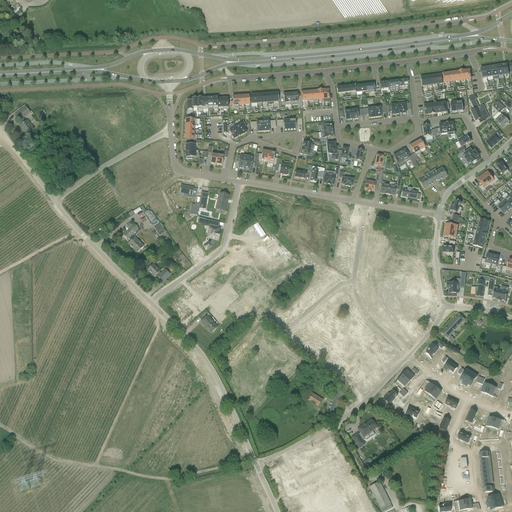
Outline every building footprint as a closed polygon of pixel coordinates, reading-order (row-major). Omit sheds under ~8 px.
[(22,15),(19,10),(21,9),(18,5),(13,8),(14,11),(12,12),(17,18),(22,15)] [(398,81),(399,89),(399,87),(408,86),(407,80),(398,81)] [(389,90),(399,89),(398,81),(388,82),(389,90)] [(374,90),(373,85),(364,86),(365,93),(374,92),(374,90)] [(297,93),(290,94),(291,106),(298,105),(298,103),(302,103),(302,102),(301,97),(297,97),(297,93)] [(233,102),(230,102),(230,107),(231,107),(233,106),(238,106),(239,106),(238,96),(232,97),(232,98),(233,102)] [(474,96),(469,98),(474,110),(471,111),(474,118),(475,120),(476,121),(479,120),(480,123),(486,121),(486,120),(489,118),(487,114),(485,111),(480,113),(478,109),(479,108),(479,107),(475,100),(476,100),(474,96)] [(505,108),(498,101),(492,107),(499,114),(505,108)] [(382,107),(374,108),(375,118),(381,117),(381,114),(383,114),(386,114),(385,107),(385,104),(382,105),(382,107)] [(398,115),(399,115),(398,105),(391,106),(392,116),(398,115)] [(26,107),(15,115),(19,120),(20,120),(23,124),(20,126),(23,130),(26,135),(32,130),(33,129),(27,121),(26,122),(23,118),(30,113),(26,107)] [(375,118),(374,108),(362,110),(363,116),(366,116),(368,116),(368,119),(375,118)] [(503,128),(509,122),(501,114),(495,120),(503,128)] [(301,119),(289,120),(290,130),(296,130),(296,126),(302,126),(301,119)] [(283,131),(290,130),(289,120),(277,121),(277,128),(283,127),(283,131)] [(240,123),(234,126),(240,136),(241,136),(245,134),(246,133),(244,128),(246,127),(243,121),(240,123)] [(275,128),(275,121),(263,122),(263,132),(269,132),(269,128),(275,128)] [(263,122),(250,123),(251,129),(257,129),(257,132),(263,132),(263,122)] [(227,123),(223,123),(223,134),(227,133),(230,133),(231,135),(234,140),(237,138),(238,138),(239,137),(240,137),(240,136),(234,126),(228,129),(227,126),(227,123)] [(332,131),(332,125),(328,126),(328,125),(325,126),(324,123),(318,124),(318,126),(321,126),(321,127),(321,132),(320,133),(332,131)] [(449,123),(446,124),(448,136),(448,139),(451,139),(451,135),(455,135),(454,129),(455,129),(454,123),(453,124),(453,123),(449,123)] [(448,136),(446,124),(439,125),(440,129),(438,129),(434,129),(434,130),(435,135),(447,134),(447,136),(448,136)] [(428,126),(422,126),(424,137),(425,137),(426,141),(432,140),(432,137),(435,137),(435,135),(434,130),(431,130),(431,131),(429,132),(428,126)] [(491,149),(501,140),(499,138),(502,135),(499,130),(485,142),(491,149)] [(332,132),(332,131),(320,133),(321,139),(320,139),(320,142),(327,141),(326,138),(333,137),(332,132)] [(462,140),(462,138),(458,140),(457,141),(461,148),(471,142),(468,137),(462,140)] [(194,145),(185,145),(185,152),(195,151),(195,147),(197,147),(197,144),(200,144),(200,141),(195,140),(193,140),(193,144),(194,144),(194,145)] [(424,149),(425,148),(420,140),(415,143),(420,153),(421,153),(420,151),(421,151),(421,150),(424,149)] [(302,148),(302,149),(312,151),(313,152),(315,152),(316,152),(317,147),(314,147),(315,146),(303,143),(302,147),(302,148)] [(335,148),(334,143),(327,144),(328,154),(331,155),(331,157),(335,158),(334,160),(338,161),(340,151),(337,151),(337,148),(335,148)] [(420,153),(415,143),(409,146),(414,154),(411,155),(414,161),(417,159),(416,158),(415,156),(420,153)] [(300,154),(303,155),(303,156),(304,156),(304,155),(306,156),(305,156),(306,156),(306,157),(306,159),(305,160),(312,162),(312,161),(312,159),(313,157),(311,157),(312,151),(302,149),(302,148),(301,148),(301,149),(300,154)] [(340,159),(340,162),(347,163),(346,167),(349,168),(351,162),(347,161),(346,160),(348,149),(342,148),(342,151),(340,159)] [(351,162),(349,168),(353,169),(353,166),(354,161),(361,162),(362,155),(363,155),(364,152),(363,152),(363,151),(357,150),(356,156),(355,156),(354,159),(351,159),(351,161),(350,162),(351,162)] [(399,153),(405,163),(406,162),(410,160),(411,162),(412,163),(414,161),(411,155),(408,157),(405,150),(404,150),(399,153)] [(470,150),(463,155),(464,155),(462,157),(463,159),(464,159),(468,164),(470,162),(472,165),(477,161),(476,160),(479,158),(478,157),(479,156),(475,151),(472,153),(470,150)] [(195,151),(185,152),(185,153),(185,154),(186,158),(187,158),(187,159),(192,159),(192,158),(195,158),(195,154),(198,154),(198,151),(195,151)] [(218,154),(216,165),(222,166),(223,158),(227,158),(228,152),(224,151),(224,155),(218,154)] [(256,154),(255,160),(258,161),(258,160),(267,162),(266,163),(268,152),(262,151),(261,155),(256,154)] [(268,152),(266,163),(276,165),(279,166),(279,165),(280,159),(277,159),(274,158),(275,153),(268,152)] [(399,153),(393,156),(398,164),(396,165),(397,166),(398,169),(405,165),(405,163),(399,153)] [(237,155),(236,162),(239,162),(238,168),(244,169),(246,157),(237,155)] [(377,173),(380,173),(382,174),(382,170),(380,170),(381,168),(381,167),(382,162),(385,162),(386,157),(383,157),(383,156),(381,156),(382,155),(378,155),(378,156),(377,155),(375,166),(376,167),(376,169),(375,173),(377,173)] [(246,157),(244,169),(248,170),(251,170),(253,158),(252,158),(246,157)] [(500,163),(496,167),(498,169),(503,174),(504,176),(509,172),(501,162),(500,163)] [(276,165),(275,171),(278,172),(280,172),(279,175),(282,176),(286,176),(287,175),(288,175),(289,171),(287,170),(288,166),(279,165),(279,166),(276,165)] [(432,171),(429,173),(436,184),(441,180),(447,176),(445,172),(442,168),(436,171),(433,173),(432,171)] [(312,171),(310,182),(316,183),(317,178),(323,179),(324,172),(320,172),(320,173),(319,172),(312,171)] [(339,172),(338,178),(342,179),(341,185),(343,185),(345,186),(344,186),(344,187),(350,188),(350,187),(352,187),(353,187),(353,183),(352,183),(353,180),(344,178),(345,174),(345,173),(339,172)] [(488,172),(483,176),(491,187),(499,181),(497,179),(499,177),(496,174),(494,175),(495,176),(492,178),(488,172)] [(424,178),(418,181),(421,186),(423,190),(430,186),(430,187),(436,184),(429,173),(426,174),(427,176),(424,178)] [(325,174),(324,184),(326,184),(326,185),(330,185),(333,185),(335,176),(325,174)] [(483,176),(478,179),(482,185),(479,188),(483,192),(486,190),(485,189),(486,189),(489,186),(490,186),(490,187),(491,187),(483,176)] [(366,181),(364,190),(367,191),(371,192),(373,192),(375,183),(366,181)] [(384,195),(387,195),(389,185),(381,184),(380,194),(383,194),(384,194),(384,195)] [(179,193),(180,194),(180,193),(180,194),(181,194),(184,194),(187,195),(188,195),(187,198),(188,198),(189,198),(192,198),(193,194),(196,195),(197,190),(194,189),(194,188),(193,188),(191,188),(181,186),(181,185),(181,186),(180,190),(180,191),(179,193)] [(395,196),(396,190),(396,187),(389,185),(387,195),(390,196),(390,195),(395,196)] [(416,199),(419,200),(420,195),(417,194),(418,192),(411,191),(412,189),(407,188),(407,190),(402,189),(401,197),(416,200),(416,199)] [(220,194),(216,208),(225,210),(227,203),(228,200),(227,200),(228,196),(220,194)] [(200,197),(198,209),(200,209),(201,205),(206,206),(207,198),(200,197)] [(504,199),(500,202),(502,204),(508,212),(511,208),(505,201),(504,199)] [(452,204),(449,210),(459,214),(462,208),(460,208),(462,203),(455,200),(453,205),(452,204)] [(500,203),(496,206),(498,208),(502,213),(504,215),(508,212),(502,204),(500,202),(500,203)] [(191,205),(190,215),(197,216),(198,212),(194,211),(195,205),(191,205)] [(199,218),(198,221),(201,222),(200,224),(210,227),(207,238),(212,239),(211,242),(209,243),(208,243),(210,246),(211,246),(214,244),(215,240),(218,241),(220,232),(219,232),(219,229),(218,229),(213,228),(215,222),(199,218)] [(132,226),(123,235),(127,239),(128,239),(131,242),(128,244),(137,253),(143,247),(134,238),(135,237),(135,236),(132,234),(136,231),(137,233),(140,230),(134,224),(132,226)] [(160,224),(154,229),(159,236),(166,232),(160,224)] [(445,224),(444,230),(457,232),(458,226),(445,224)] [(444,230),(443,237),(456,239),(457,232),(444,230)] [(475,235),(476,236),(485,238),(486,239),(487,233),(486,233),(477,230),(476,230),(475,235)] [(474,235),(472,241),(474,241),(484,243),(485,238),(476,236),(475,235),(474,235)] [(442,247),(442,253),(445,253),(446,253),(446,254),(445,256),(453,256),(454,247),(447,247),(442,247)] [(482,259),(481,265),(490,267),(491,265),(493,255),(487,254),(486,260),(483,259),(482,259)] [(493,255),(491,265),(497,266),(499,257),(493,255)] [(502,272),(505,273),(506,271),(511,272),(511,273),(511,270),(511,260),(509,260),(506,268),(503,267),(502,272)] [(161,274),(159,272),(160,271),(153,264),(147,270),(154,277),(157,274),(159,276),(158,277),(163,281),(169,274),(165,270),(161,274)] [(447,284),(447,288),(449,288),(449,294),(456,294),(458,294),(458,292),(458,288),(461,288),(464,288),(466,273),(461,273),(461,279),(460,279),(460,282),(460,283),(459,283),(453,283),(449,283),(449,284),(448,284),(447,284)] [(475,288),(475,292),(476,292),(476,295),(476,296),(483,297),(484,288),(484,286),(485,282),(485,278),(482,277),(481,281),(478,281),(477,281),(477,288),(475,288)] [(489,282),(488,291),(493,291),(494,291),(493,297),(492,299),(494,299),(496,300),(496,301),(501,302),(501,301),(502,301),(504,302),(505,302),(507,296),(507,294),(508,292),(507,292),(500,290),(500,289),(496,288),(493,287),(494,282),(489,282)] [(448,339),(461,324),(465,320),(459,314),(441,333),(445,337),(448,339)] [(211,333),(214,330),(217,327),(207,316),(200,323),(211,333)] [(428,351),(425,354),(430,358),(433,355),(434,354),(437,351),(438,350),(431,344),(426,349),(427,350),(428,351)] [(462,350),(460,353),(469,358),(473,352),(470,350),(469,352),(465,350),(463,352),(462,351),(462,350)] [(448,362),(443,369),(449,373),(449,372),(450,371),(453,374),(457,369),(457,368),(456,368),(454,366),(453,366),(454,366),(452,365),(449,363),(449,362),(448,362)] [(462,378),(460,380),(463,382),(462,383),(462,384),(463,385),(464,386),(472,374),(473,372),(472,372),(470,371),(469,370),(468,369),(467,369),(467,370),(466,370),(464,374),(463,376),(461,378),(462,378)] [(402,375),(402,376),(409,383),(409,382),(410,381),(410,382),(411,381),(413,378),(413,379),(414,378),(408,372),(407,371),(406,371),(405,372),(406,372),(404,374),(403,375),(402,376),(402,375)] [(472,374),(464,386),(465,387),(465,386),(467,387),(468,385),(471,387),(472,385),(474,382),(473,382),(474,381),(475,381),(475,380),(477,377),(476,376),(476,377),(475,376),(474,375),(472,374)] [(398,380),(397,381),(398,383),(404,388),(405,389),(406,388),(408,386),(408,385),(409,384),(410,383),(409,383),(402,376),(401,376),(401,377),(400,377),(399,378),(400,378),(398,380)] [(481,392),(480,393),(482,393),(484,394),(485,395),(485,394),(486,395),(487,395),(490,386),(490,385),(489,384),(488,384),(486,383),(484,383),(484,384),(481,391),(481,393),(481,392)] [(428,386),(423,393),(424,394),(426,395),(427,396),(428,397),(429,397),(435,388),(434,387),(433,386),(433,387),(430,385),(431,385),(429,384),(428,386)] [(490,386),(487,395),(488,396),(489,396),(491,397),(493,398),(493,397),(493,395),(496,388),(497,387),(495,387),(493,386),(492,386),(491,385),(490,385),(490,386)] [(435,388),(429,397),(429,398),(430,398),(431,399),(433,401),(434,401),(439,394),(440,393),(441,393),(441,392),(440,392),(437,390),(438,390),(437,389),(436,389),(435,388)] [(328,407),(324,417),(333,421),(343,394),(332,389),(326,406),(328,407)] [(388,393),(383,399),(390,405),(390,404),(391,404),(390,404),(393,401),(394,400),(394,399),(396,397),(397,396),(392,392),(389,395),(389,394),(388,393)] [(312,395),(308,393),(305,398),(308,400),(308,401),(318,407),(322,400),(312,394),(312,395)] [(445,403),(444,405),(446,405),(448,406),(450,407),(452,408),(455,410),(456,408),(457,406),(458,404),(457,403),(457,404),(455,403),(452,401),(451,401),(447,399),(446,400),(447,400),(445,403)] [(293,410),(301,406),(298,400),(290,403),(293,410)] [(408,408),(405,416),(411,419),(411,418),(412,417),(416,419),(419,413),(418,413),(415,412),(415,411),(414,411),(413,410),(410,409),(408,408)] [(467,417),(465,421),(467,422),(470,423),(471,424),(472,424),(474,425),(474,424),(475,422),(476,422),(476,420),(478,415),(478,416),(479,414),(476,413),(474,412),(472,412),(472,411),(470,410),(470,411),(469,413),(468,416),(467,417)] [(440,418),(435,428),(439,430),(441,431),(442,431),(442,432),(444,432),(445,432),(445,430),(446,430),(447,427),(447,426),(448,426),(449,422),(448,421),(445,420),(444,419),(440,418)] [(488,420),(486,427),(487,427),(490,428),(489,428),(490,428),(491,428),(492,429),(495,419),(494,419),(493,419),(492,418),(492,419),(490,418),(488,418),(488,420)] [(495,419),(492,429),(493,429),(494,429),(495,429),(497,430),(499,430),(500,423),(501,421),(500,420),(500,421),(497,420),(496,420),(495,420),(495,419)] [(377,428),(371,420),(366,423),(365,423),(363,425),(360,427),(361,428),(358,430),(360,433),(358,435),(357,434),(352,438),(359,449),(365,445),(361,439),(363,437),(377,428)] [(458,437),(457,439),(458,439),(460,440),(462,441),(463,441),(464,442),(468,444),(468,442),(470,439),(470,440),(470,438),(469,437),(467,437),(467,436),(465,435),(465,436),(462,434),(460,433),(459,435),(458,437)] [(381,511),(384,511),(392,508),(379,482),(369,487),(381,511)] [(486,503),(486,504),(486,506),(500,501),(502,501),(502,500),(501,500),(501,498),(501,497),(500,497),(500,496),(500,495),(498,496),(494,497),(492,498),(492,497),(489,498),(487,499),(488,502),(486,502),(486,503)] [(326,496),(303,505),(305,511),(312,511),(311,509),(328,502),(326,496)] [(465,501),(464,501),(466,510),(467,510),(466,510),(468,510),(471,510),(472,509),(476,509),(476,510),(477,511),(480,510),(478,504),(476,505),(475,505),(471,505),(471,502),(471,500),(469,500),(467,501),(467,500),(466,501),(465,501)] [(459,502),(458,502),(458,504),(459,511),(462,511),(463,511),(464,511),(465,511),(466,511),(466,510),(464,501),(463,501),(464,501),(462,501),(461,501),(459,502)] [(500,501),(486,506),(487,507),(487,509),(488,508),(488,509),(490,508),(491,511),(493,510),(496,509),(498,509),(502,507),(504,507),(503,506),(503,505),(503,504),(502,504),(502,502),(502,501),(500,501)] [(442,506),(438,507),(438,511),(450,511),(449,503),(442,504),(442,505),(442,506)]
